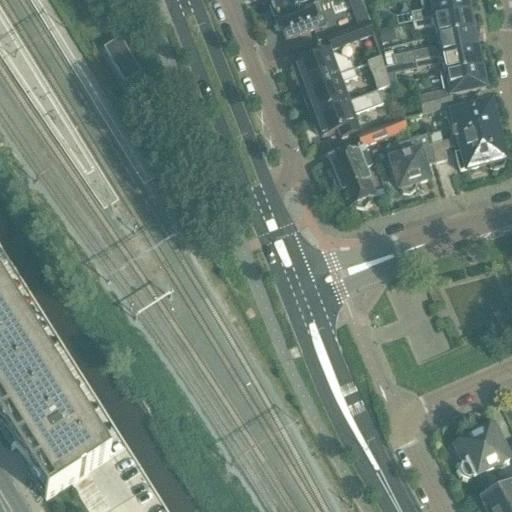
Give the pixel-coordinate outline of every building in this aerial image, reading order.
[(273,20),(274,22),(309,9),(305,0),(267,0),(271,9),(269,9),(273,20)] [(410,17),(411,26),(467,14),(466,6),(466,3),(465,0),(437,0),(428,2),(430,12),(410,17)] [(309,9),(274,22),(274,23),(278,34),(280,34),(282,39),(287,37),(289,42),(325,29),(316,6),(309,9)] [(351,13),(357,28),(368,23),(362,9),(351,13)] [(434,30),(436,40),(471,32),(471,30),(471,28),(471,24),(469,22),(467,14),(411,26),(413,34),(434,30)] [(361,27),(332,38),(326,40),(331,53),(372,38),(368,25),(361,27)] [(394,69),(413,64),(475,51),(474,43),(474,40),(473,37),(472,35),(471,32),(436,40),(438,49),(392,59),(394,69)] [(119,41),(102,51),(123,85),(139,75),(119,41)] [(442,68),(444,77),(479,70),(479,67),(479,65),(479,61),(477,59),(475,51),(413,64),(415,73),(442,68)] [(302,90),(302,91),(353,73),(350,64),(346,65),(345,63),(331,57),(329,58),(327,54),(310,61),(311,63),(294,70),(295,72),(294,75),(297,83),(300,84),(301,87),(302,86),(304,90),(302,90)] [(384,77),(378,63),(367,67),(373,81),(384,77)] [(479,70),(444,77),(448,94),(418,101),(423,117),(452,110),(449,100),(484,92),(482,81),(482,78),(482,74),(480,72),(479,70)] [(312,118),(313,119),(346,107),(346,106),(339,88),(356,81),(353,73),(302,91),(303,92),(304,92),(306,96),(304,96),(305,98),(303,101),(307,111),(310,112),(311,115),(313,114),(314,118),(312,118)] [(394,75),(384,78),(385,79),(389,90),(397,88),(394,77),(394,75)] [(373,81),(377,94),(389,90),(384,77),(373,81)] [(346,107),(313,119),(313,120),(315,120),(316,124),(314,124),(315,126),(314,130),(316,137),(320,139),(321,141),(337,135),(340,141),(357,135),(351,120),(382,109),(377,95),(346,106),(346,107)] [(446,118),(452,142),(452,143),(495,131),(492,122),(494,120),(492,112),(489,111),(488,107),(446,118)] [(353,208),(356,212),(363,213),(368,207),(367,202),(371,201),(365,185),(370,183),(364,171),(371,168),(363,150),(406,133),(401,122),(357,139),(361,151),(330,164),(336,179),(335,179),(332,182),(333,189),(338,196),(342,195),(342,196),(343,195),(349,210),(353,208)] [(452,142),(441,145),(429,148),(434,167),(446,164),(443,153),(459,149),(461,156),(454,157),(459,175),(488,167),(489,171),(492,174),(502,171),(504,167),(502,160),(504,158),(502,149),(499,149),(495,131),(452,143),(452,142)] [(438,136),(427,139),(429,148),(441,145),(438,136)] [(429,148),(427,139),(426,138),(405,145),(408,157),(389,162),(389,164),(386,165),(389,177),(392,176),(397,193),(399,193),(399,195),(402,197),(409,198),(414,194),(415,189),(417,189),(416,187),(429,184),(425,170),(434,167),(429,148)] [(84,440),(0,306),(0,430),(12,451),(10,452),(11,453),(23,446),(38,470),(28,476),(45,503),(46,503),(71,487),(77,483),(83,480),(108,464),(106,461),(89,437),(84,440)] [(458,446),(455,448),(464,465),(460,467),(458,473),(461,480),(467,483),(471,480),(472,482),(508,463),(491,429),(469,441),(466,440),(459,444),(458,446)] [(511,511),(511,485),(482,501),(483,503),(482,506),(484,511),(511,511)]
